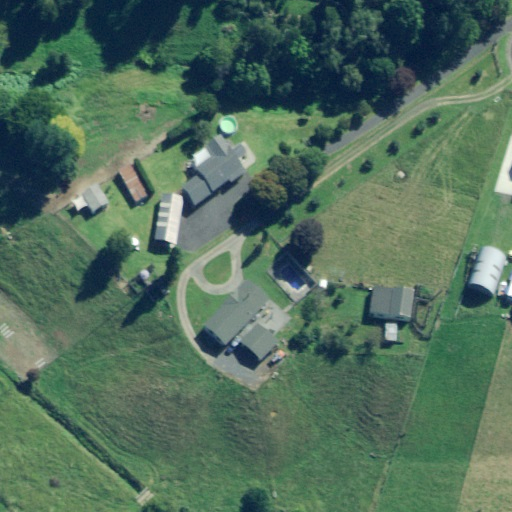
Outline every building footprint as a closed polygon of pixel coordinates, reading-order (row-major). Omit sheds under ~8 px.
[(240,170),(248,163),(240,151),(231,158),(220,143),(204,155),(211,164),(201,171),(196,164),(189,169),(198,181),(180,194),(194,213),(229,187),(231,189),(246,178),(240,170)] [(147,202),(129,171),(118,177),(135,208),(147,202)] [(108,209),(96,192),(80,202),(92,220),(108,209)] [(181,206),(161,203),(155,247),(174,250),(179,219),(181,206)] [(506,263),(479,254),(466,292),(493,301),(506,263)] [(165,282),(156,288),(163,301),(173,295),(165,282)] [(269,304),(245,284),(202,335),(226,355),(269,304)] [(415,296),(374,290),(370,319),(411,325),(415,296)] [(279,349),(258,329),(239,350),(260,369),(279,349)] [(396,330),(386,329),(384,346),(395,347),(396,330)]
